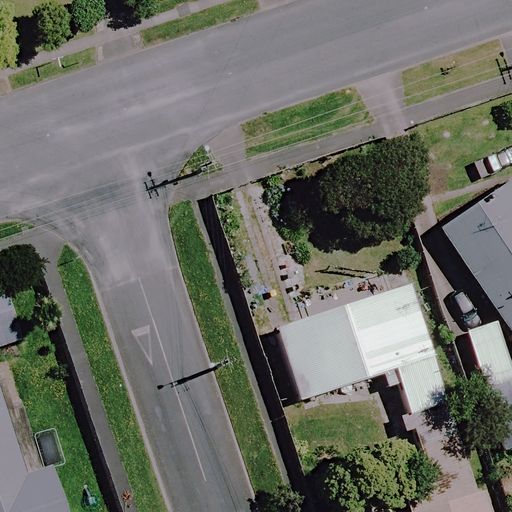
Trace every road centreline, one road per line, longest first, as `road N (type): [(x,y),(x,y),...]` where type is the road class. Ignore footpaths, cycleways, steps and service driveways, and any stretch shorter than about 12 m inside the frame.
road 1 (residential): [(216,511),(86,121)]
road 2 (tertiary): [(86,121),(450,0)]
